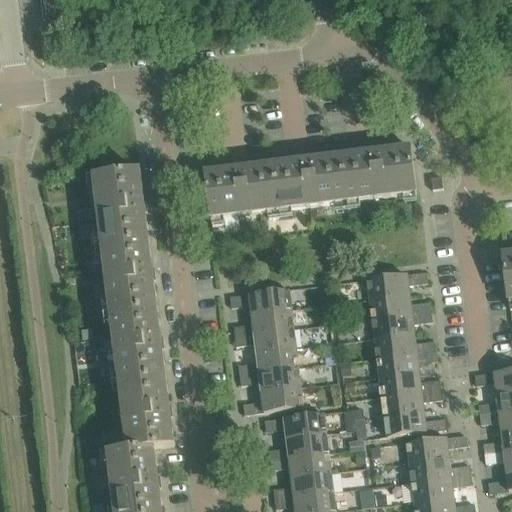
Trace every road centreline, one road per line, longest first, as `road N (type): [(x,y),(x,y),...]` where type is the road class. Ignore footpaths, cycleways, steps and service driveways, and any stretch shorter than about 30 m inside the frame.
road 1 (residential): [(205,511),(200,404),(156,77)]
road 2 (residential): [(333,56),(371,60),(408,83),(481,181)]
road 3 (residential): [(484,364),(463,200),(481,181)]
road 4 (residential): [(156,77),(333,56)]
road 5 (residential): [(21,93),(156,77)]
